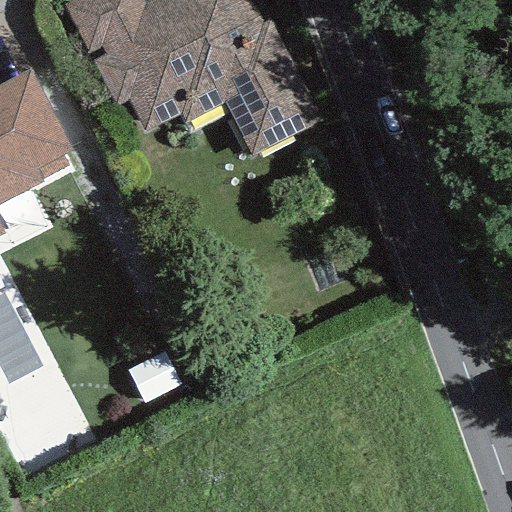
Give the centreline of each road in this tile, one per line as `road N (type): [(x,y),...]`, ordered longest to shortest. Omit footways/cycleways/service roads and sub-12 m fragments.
road 1 (tertiary): [(511,497),(332,0)]
road 2 (unknown): [(511,48),(363,85)]
